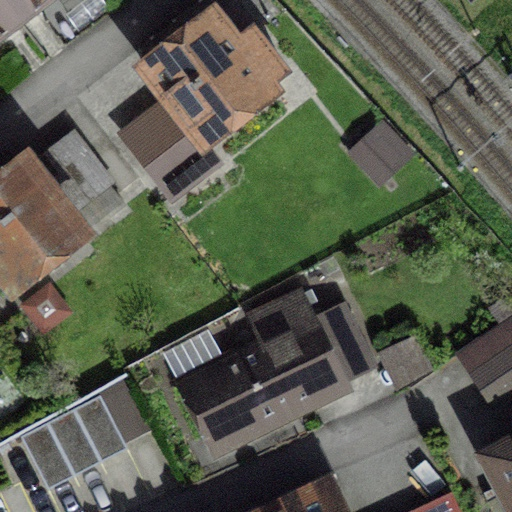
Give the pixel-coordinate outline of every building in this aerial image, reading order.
[(134,0),(0,0),(0,105),(18,92),(107,22),(134,0)] [(325,107),(245,13),(155,89),(235,183),(325,107)] [(151,262),(70,162),(0,218),(0,268),(56,338),(151,262)] [(397,394),(348,291),(171,373),(220,477),(397,394)] [(511,339),(469,370),(504,420),(511,414),(511,339)] [(138,452),(112,401),(14,449),(40,500),(138,452)] [(511,461),(493,475),(511,501),(511,461)] [(372,511),(358,480),(289,511),(372,511)]
